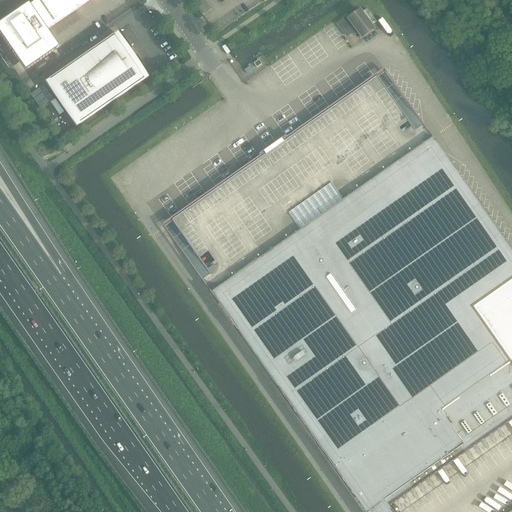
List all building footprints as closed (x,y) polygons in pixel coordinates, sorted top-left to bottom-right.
[(28,5),(0,24),(0,36),(25,72),(59,49),(46,31),(91,0),(38,0),(29,6),(28,5)] [(346,17),(336,24),(345,36),(355,29),(362,38),(374,29),(371,26),(376,22),(367,9),(362,13),(359,10),(348,19),(346,17)] [(70,116),(72,119),(76,125),(77,125),(83,121),(86,119),(86,118),(92,114),(95,112),(100,108),(101,108),(104,106),(109,102),(113,100),(112,100),(118,96),(121,94),(127,90),(130,88),(136,84),(139,82),(145,78),(145,77),(141,71),(139,68),(135,63),(135,62),(132,64),(129,60),(129,59),(130,58),(130,57),(130,56),(129,56),(129,55),(128,55),(127,55),(126,55),(125,55),(124,53),(127,51),(127,50),(126,50),(123,45),(121,42),(116,36),(48,83),(52,89),(54,92),(58,98),(61,96),(69,108),(66,110),(70,116)] [(210,291),(430,137),(373,57),(371,59),(158,208),(152,212),(210,291)] [(511,252),(432,137),(210,293),(363,511),(386,511),(390,510),(388,507),(511,419),(511,252)]
